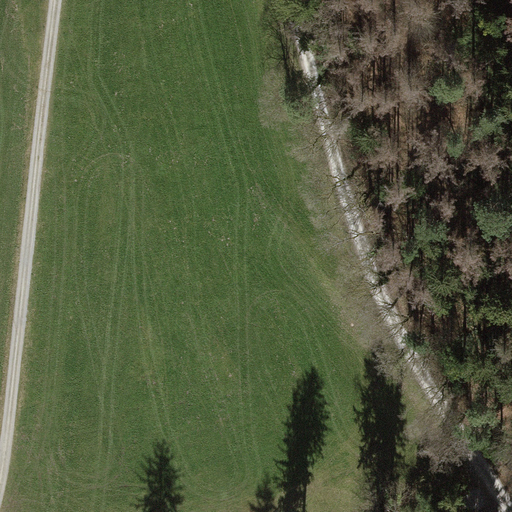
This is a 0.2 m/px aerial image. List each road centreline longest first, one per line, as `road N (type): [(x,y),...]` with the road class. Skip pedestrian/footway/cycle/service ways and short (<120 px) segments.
road 1 (track): [(506,511),(467,454),(349,225),(291,0)]
road 2 (track): [(56,0),(0,498)]
